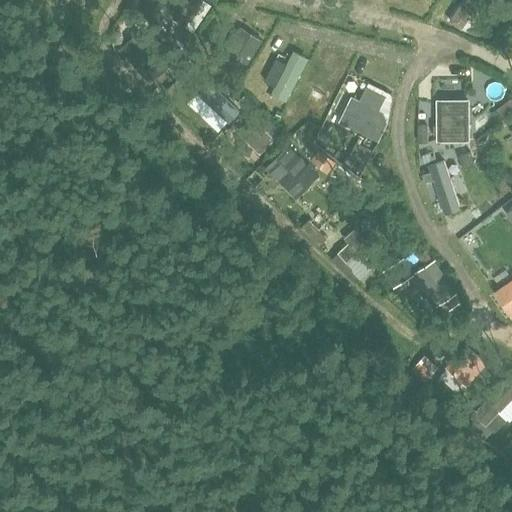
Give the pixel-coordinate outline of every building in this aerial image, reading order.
[(185,0),(174,18),(194,31),(211,5),(203,0),(185,0)] [(241,27),(222,58),(227,61),(243,71),(262,40),(257,36),(241,27)] [(511,97),(492,113),(499,122),(511,111),(511,97)] [(253,117),(238,132),(260,154),(276,139),(253,117)] [(320,174),(289,144),(266,168),(297,198),(320,174)] [(336,162),(320,149),(311,160),(328,173),(336,162)] [(355,227),(344,237),(349,242),(338,252),(355,270),(353,271),(360,278),(378,261),(363,246),(368,241),(355,227)] [(427,250),(421,254),(425,261),(431,257),(427,250)] [(404,258),(384,270),(394,287),(414,275),(404,258)] [(435,260),(416,272),(437,306),(438,305),(443,313),(460,303),(454,294),(455,294),(435,260)] [(511,279),(496,291),(511,314),(511,279)] [(468,345),(453,361),(474,381),(489,364),(468,345)] [(424,355),(412,368),(425,380),(437,368),(424,355)] [(440,394),(454,405),(467,389),(453,378),(440,394)]
